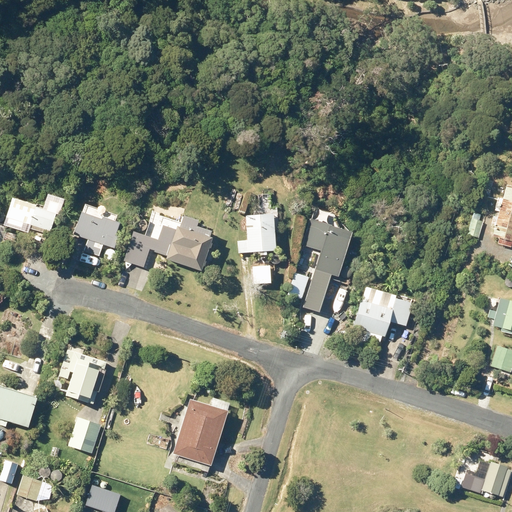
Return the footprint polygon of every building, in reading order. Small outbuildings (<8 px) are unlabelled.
[(492,216),(489,226),(494,227),(491,236),(499,238),(497,244),(510,247),(511,241),(511,186),(505,185),(497,217),(492,216)] [(51,229),(56,212),(35,206),(33,214),(12,208),(10,216),(23,220),(51,229)] [(313,209),(304,238),(323,244),(318,260),(337,266),(351,221),(313,209)] [(118,224),(101,218),(100,220),(80,213),(73,235),(85,239),(81,250),(97,256),(100,249),(104,251),(107,249),(108,247),(113,249),(118,237),(114,235),(118,224)] [(477,220),(479,214),(473,213),(472,219),(470,219),(466,234),(478,237),(482,222),(477,220)] [(236,241),(237,253),(257,251),(257,256),(265,255),(265,252),(275,251),(272,214),(244,216),(246,240),(236,241)] [(150,249),(167,256),(166,260),(202,272),(213,238),(211,236),(212,231),(198,226),(198,221),(183,216),(178,225),(175,230),(163,225),(158,240),(134,230),(124,261),(144,267),(150,249)] [(22,226),(14,224),(12,231),(20,233),(22,226)] [(352,342),(376,349),(380,336),(383,337),(388,321),(404,326),(411,304),(394,299),(394,296),(365,287),(360,301),(359,301),(351,327),(356,329),(352,342)] [(491,326),(500,328),(500,331),(511,333),(511,297),(511,301),(498,298),(495,312),(488,310),(487,317),(493,319),(491,326)] [(511,351),(495,346),(489,366),(510,372),(511,365),(511,351)] [(66,371),(71,372),(64,395),(93,404),(105,362),(72,352),(66,371)] [(11,366),(20,369),(22,362),(13,359),(11,366)] [(59,378),(48,381),(51,393),(62,390),(59,378)] [(0,387),(0,425),(4,426),(6,421),(27,427),(35,398),(0,387)] [(188,400),(171,454),(209,466),(228,405),(211,399),(209,407),(188,400)] [(76,418),(67,445),(91,453),(100,425),(76,418)] [(4,460),(0,472),(0,480),(10,484),(16,464),(4,460)] [(472,476),(468,490),(479,494),(480,490),(497,495),(497,493),(500,494),(508,471),(505,470),(506,467),(489,462),(489,463),(478,460),(475,471),(466,468),(462,479),(470,482),(472,476)] [(64,472),(41,464),(37,477),(59,485),(64,472)] [(22,475),(15,494),(35,502),(46,500),(51,486),(22,475)] [(8,511),(16,491),(0,485),(0,511),(8,511)]
